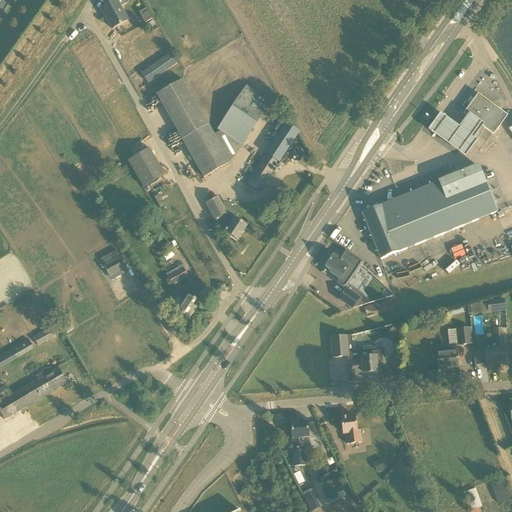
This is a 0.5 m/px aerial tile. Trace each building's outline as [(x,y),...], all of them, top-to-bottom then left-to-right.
[(116,0),(117,0),(103,0),(106,5),(101,8),(112,29),(128,21),(116,0)] [(150,68),(142,74),(149,85),(178,64),(173,58),(153,72),(150,68)] [(204,178),(231,163),(214,135),(183,80),(157,95),(204,178)] [(246,86),(217,129),(242,146),(271,103),(246,86)] [(493,134),(506,116),(478,96),(465,113),(468,116),(483,127),(493,134)] [(440,115),(429,131),(465,157),(477,141),(474,139),(483,127),(468,116),(459,128),(440,115)] [(261,189),(299,132),(287,124),(248,180),(261,189)] [(148,148),(126,160),(140,188),(163,176),(148,148)] [(485,185),(478,167),(478,166),(439,182),(447,201),(485,185)] [(496,213),(485,185),(447,201),(439,182),(362,213),(381,260),(496,213)] [(206,204),(212,216),(215,220),(220,228),(226,232),(225,232),(237,240),(246,227),(235,219),(226,213),(227,213),(218,197),(206,204)] [(342,262),(339,259),(333,255),(330,261),(329,260),(326,265),(325,267),(331,271),(330,272),(338,278),(336,280),(337,283),(343,287),(346,287),(362,263),(345,251),(348,254),(342,262)] [(126,268),(125,266),(129,264),(124,254),(120,256),(103,265),(110,277),(126,268)] [(182,266),(166,274),(172,285),(188,277),(182,266)] [(193,298),(196,293),(187,287),(179,298),(183,301),(177,311),(189,320),(200,304),(193,298)] [(359,298),(347,290),(346,289),(339,300),(352,309),(359,298)] [(489,312),(495,311),(505,310),(504,300),(488,301),(489,312)] [(365,315),(390,311),(388,301),(364,305),(365,315)] [(438,325),(441,325),(440,316),(427,317),(429,332),(439,331),(438,325)] [(472,344),(471,334),(470,328),(456,329),(458,346),(472,344)] [(505,362),(504,349),(502,329),(493,330),(494,341),(484,341),(487,366),(493,365),(493,363),(505,362)] [(353,352),(351,336),(347,337),(331,338),(333,358),(348,357),(349,374),(363,373),(363,374),(370,373),(370,375),(376,374),(376,372),(377,372),(377,365),(385,364),(384,354),(383,349),(353,352)] [(0,365),(34,348),(29,340),(0,354),(0,365)] [(458,367),(457,357),(455,345),(436,347),(439,369),(458,367)] [(483,357),(474,358),(474,365),(483,364),(483,357)] [(0,413),(2,418),(68,385),(58,367),(9,392),(5,385),(0,388),(0,406),(1,409),(0,409),(0,413)] [(429,416),(418,417),(419,427),(428,426),(428,434),(449,431),(450,434),(462,433),(461,422),(448,423),(447,414),(436,415),(436,414),(435,415),(436,417),(430,418),(430,415),(429,415),(429,416)] [(355,416),(341,418),(343,434),(346,434),(347,444),(361,443),(359,431),(357,431),(355,416)] [(307,423),(291,424),(292,439),(292,438),(293,449),(294,467),(305,466),(304,448),(299,448),(299,438),(308,437),(307,423)] [(374,467),(377,473),(386,468),(381,458),(372,462),(374,467)] [(324,472),(319,475),(322,481),(327,479),(328,481),(333,478),(332,477),(337,474),(334,468),(329,470),(328,468),(323,470),(324,472)] [(300,472),(294,475),(298,485),(305,482),(300,472)] [(509,499),(506,490),(504,480),(491,484),(497,503),(509,499)] [(302,494),(304,496),(304,497),(304,498),(305,498),(305,499),(306,500),(307,503),(311,511),(313,511),(320,508),(322,507),(322,506),(319,501),(317,496),(313,488),(302,494)] [(480,507),(476,494),(475,490),(465,493),(470,510),(480,507)]
